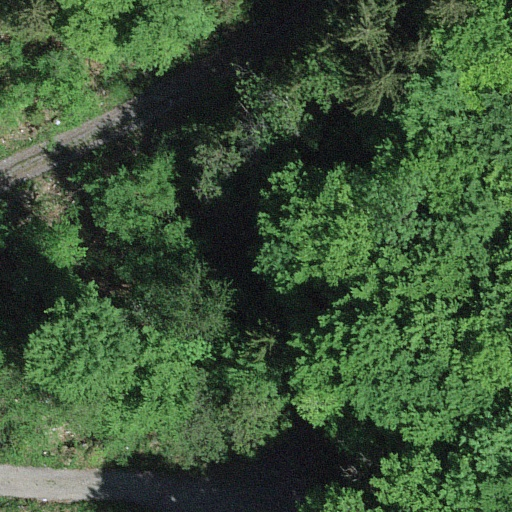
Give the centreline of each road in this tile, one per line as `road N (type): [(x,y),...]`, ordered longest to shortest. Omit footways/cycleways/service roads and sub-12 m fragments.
road 1 (track): [(0,180),(336,0)]
road 2 (track): [(0,478),(254,511)]
